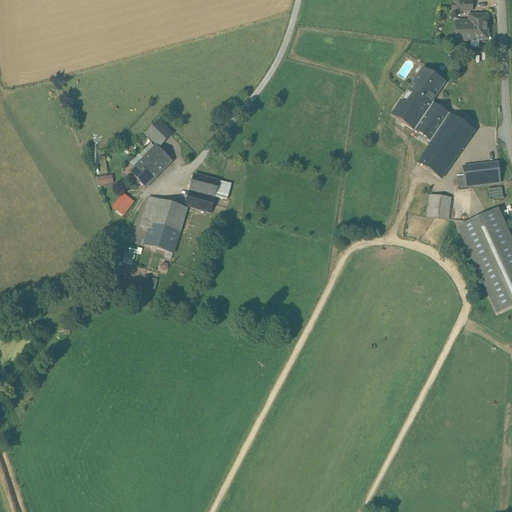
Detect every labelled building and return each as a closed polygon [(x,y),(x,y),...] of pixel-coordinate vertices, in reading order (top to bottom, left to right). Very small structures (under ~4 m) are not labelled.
[(453,0),(453,4),(451,4),(451,12),(473,11),(472,3),(463,3),(463,0),(453,0)] [(487,16),(469,17),(469,25),(456,25),(456,41),(487,40),(487,16)] [(423,69),(416,79),(391,116),(413,131),(432,103),(445,83),(423,69)] [(432,103),(413,131),(431,143),(450,115),(432,103)] [(431,143),(417,164),(441,180),(474,132),(450,115),(431,143)] [(147,134),(159,147),(171,136),(158,123),(147,134)] [(156,148),(132,174),(146,187),(171,162),(156,148)] [(497,163),(462,167),(464,188),(500,184),(497,163)] [(194,175),(185,207),(187,208),(203,212),(211,215),(216,198),(227,201),(230,185),(220,183),(220,181),(194,175)] [(98,187),(113,184),(112,177),(97,179),(98,187)] [(122,195),(113,209),(124,217),(133,203),(122,195)] [(450,198),(430,197),(428,218),(448,220),(450,198)] [(149,230),(144,247),(173,255),(187,208),(185,207),(184,209),(149,199),(139,227),(149,230)] [(511,242),(498,211),(458,229),(497,314),(511,306),(511,242)] [(127,251),(124,263),(133,265),(135,253),(127,251)] [(157,281),(144,278),(142,288),(154,292),(157,281)]
